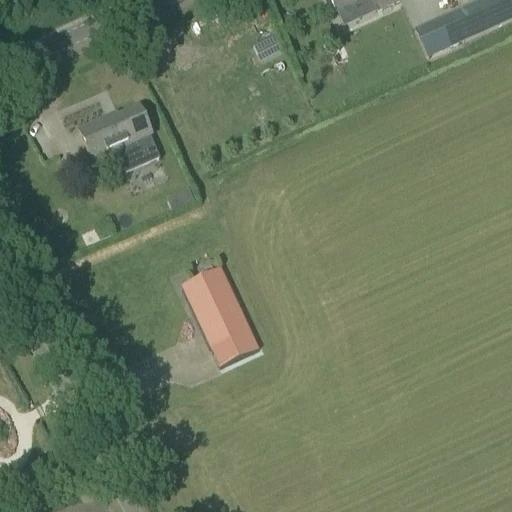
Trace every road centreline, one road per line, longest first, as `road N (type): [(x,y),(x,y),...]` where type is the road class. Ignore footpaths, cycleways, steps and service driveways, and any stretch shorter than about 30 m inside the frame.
road 1 (unclassified): [(131,511),(0,282)]
road 2 (tertiary): [(0,70),(161,0)]
